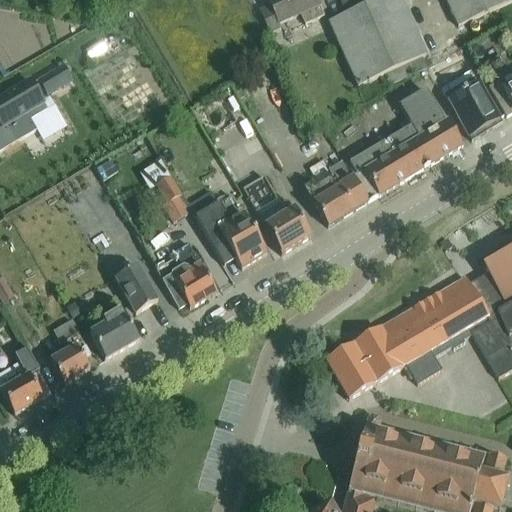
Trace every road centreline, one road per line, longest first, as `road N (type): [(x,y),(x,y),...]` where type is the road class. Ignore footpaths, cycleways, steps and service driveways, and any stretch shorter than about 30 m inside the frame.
road 1 (tertiary): [(0,468),(383,232)]
road 2 (residential): [(223,511),(267,366),(287,329),(355,284),(383,232)]
road 3 (tertiary): [(383,232),(511,158)]
